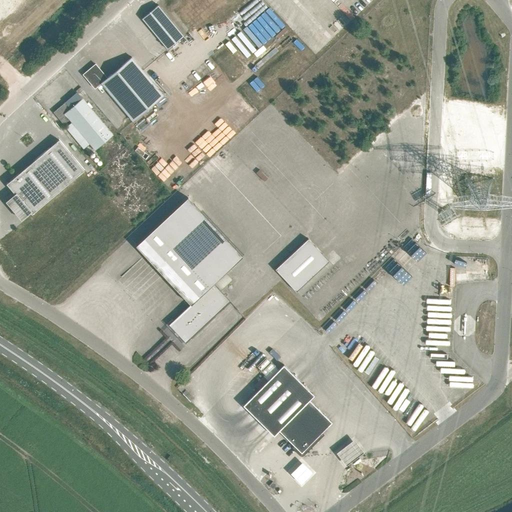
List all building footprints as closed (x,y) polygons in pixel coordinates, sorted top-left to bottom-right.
[(184,36),(158,5),(142,18),(168,50),(184,36)] [(164,96),(132,57),(107,78),(95,64),(83,74),(95,88),(101,83),(133,121),(164,96)] [(82,98),(70,108),(65,102),(53,112),(63,125),(69,120),(71,122),(65,127),(83,149),(89,143),(95,150),(113,136),(82,98)] [(58,140),(6,184),(16,195),(8,202),(21,218),(29,211),(32,214),(84,170),(58,140)] [(191,304),(169,325),(185,343),(230,301),(213,284),(243,256),(188,197),(136,245),(191,304)] [(308,239),(275,269),(296,292),(329,261),(308,239)] [(420,243),(404,260),(409,266),(401,274),(406,279),(431,253),(420,243)] [(398,264),(394,268),(401,274),(409,265),(403,260),(405,258),(400,253),(394,260),(398,264)] [(309,400),(314,395),(283,365),(243,405),(274,436),(279,431),(294,446),(293,447),(299,454),(301,452),(303,454),(314,443),(312,441),(320,433),(321,434),(332,423),(309,400)] [(295,473),(306,483),(318,472),(308,461),(295,473)]
